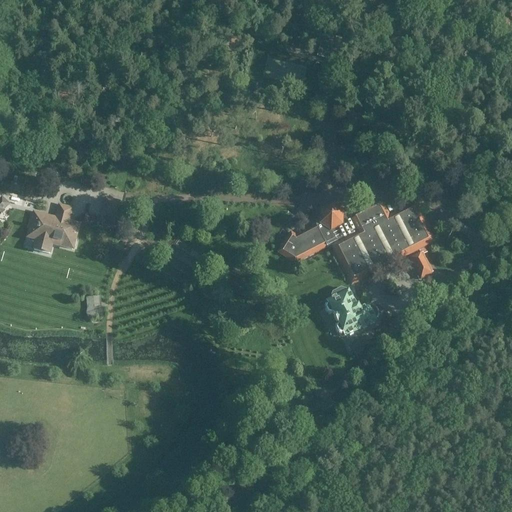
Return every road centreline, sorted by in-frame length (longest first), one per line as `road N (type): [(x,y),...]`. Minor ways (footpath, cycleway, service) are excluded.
road 1 (track): [(83,511),(155,447),(156,394),(109,377),(112,288),(146,223),(149,197),(65,183),(49,211),(38,210)]
road 2 (track): [(149,197),(305,201),(336,193),(323,98)]
road 3 (track): [(336,193),(418,194),(478,244)]
